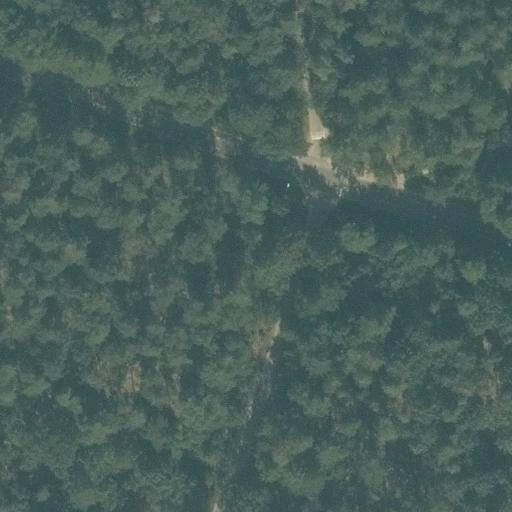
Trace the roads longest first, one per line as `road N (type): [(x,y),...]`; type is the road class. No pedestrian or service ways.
road 1 (tertiary): [(319,177),(0,61)]
road 2 (track): [(222,485),(303,255),(319,177)]
road 3 (track): [(222,485),(0,423)]
road 4 (tertiary): [(511,236),(319,177)]
road 5 (unclassified): [(319,177),(299,0)]
road 6 (track): [(511,140),(356,192)]
